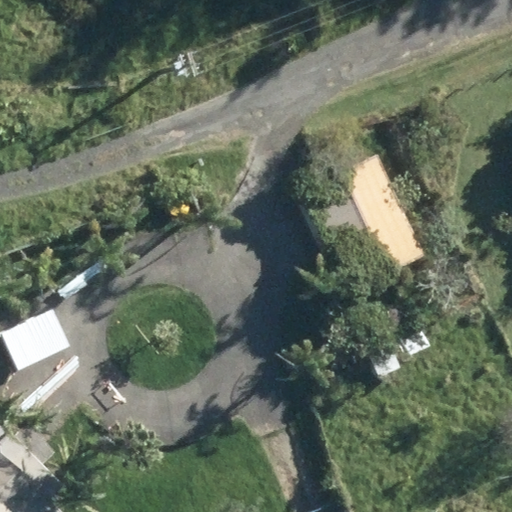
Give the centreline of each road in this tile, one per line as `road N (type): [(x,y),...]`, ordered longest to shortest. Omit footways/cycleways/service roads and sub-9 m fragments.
road 1 (track): [(200,423),(226,405),(255,350),(245,288),(201,244),(136,235),(78,270),(55,334),(61,368),(79,398),(105,420),(169,432)]
road 2 (track): [(509,0),(231,108),(0,183)]
road 3 (track): [(245,379),(310,511)]
road 4 (track): [(231,108),(170,234)]
